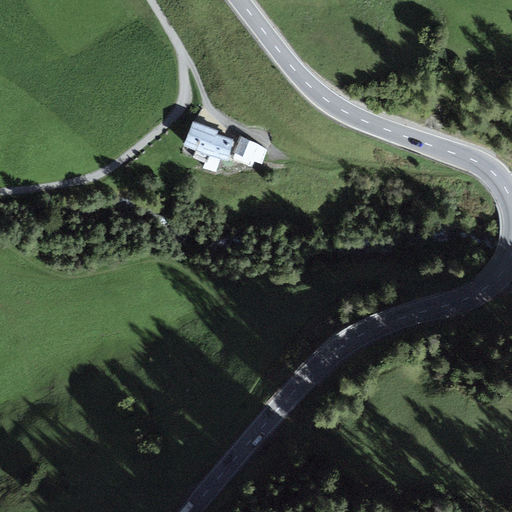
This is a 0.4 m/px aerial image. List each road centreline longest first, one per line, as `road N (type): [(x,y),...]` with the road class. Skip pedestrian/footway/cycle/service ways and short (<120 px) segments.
road 1 (primary): [(189,511),(329,355),(371,329),(473,294),(511,252)]
road 2 (primary): [(511,202),(485,166),(328,102),(239,0)]
road 3 (track): [(151,0),(179,46),(180,110),(106,172),(69,186),(0,191)]
